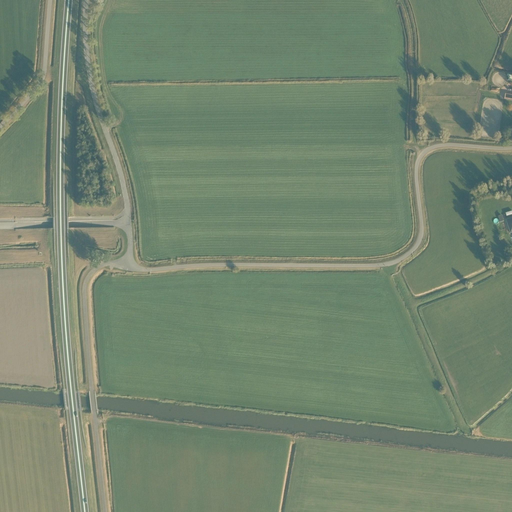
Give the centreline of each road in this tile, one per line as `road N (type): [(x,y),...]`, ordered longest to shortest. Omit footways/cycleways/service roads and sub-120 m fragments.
road 1 (trunk): [(84,511),(60,229),(68,0)]
road 2 (unclassified): [(128,267),(390,263),(418,242),(423,152),(445,144),(511,147)]
road 3 (track): [(104,511),(84,288),(104,264),(128,267)]
road 4 (tertiary): [(129,223),(90,82),(85,0)]
road 5 (unclassified): [(0,128),(43,76),(50,0)]
road 6 (tertiary): [(0,226),(129,223)]
